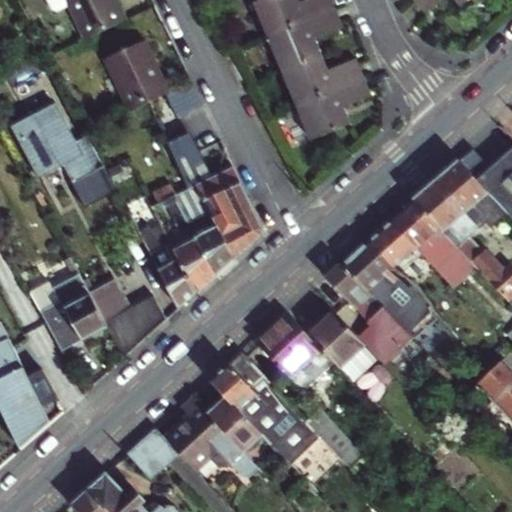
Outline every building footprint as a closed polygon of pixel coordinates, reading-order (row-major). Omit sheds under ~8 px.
[(68,5),(85,40),(125,20),(115,0),(45,0),(50,9),(56,11),(68,5)] [(261,0),(255,3),(269,37),(336,9),(331,0),(305,0),(300,3),(298,0),(261,0)] [(414,0),(428,15),(444,0),(453,0),(461,8),(469,0),(414,0)] [(283,71),(322,55),(316,40),(344,28),(336,9),(269,37),(283,71)] [(130,111),(165,93),(150,64),(153,62),(143,41),(105,61),(130,111)] [(297,105),(363,77),(355,59),(328,70),(322,55),(283,71),(297,105)] [(168,92),(153,62),(150,64),(165,93),(168,92)] [(371,96),(363,77),(297,105),(313,141),(351,124),(344,108),(371,96)] [(172,105),(197,94),(192,83),(167,95),(172,105)] [(201,102),(197,94),(172,105),(178,118),(188,113),(186,109),(201,102)] [(40,176),(57,166),(64,163),(69,171),(80,192),(109,176),(68,98),(14,127),(40,176)] [(188,113),(202,105),(201,102),(186,109),(188,113)] [(459,161),(507,214),(511,219),(511,147),(490,167),(473,147),(459,161)] [(459,161),(413,200),(458,247),(508,301),(511,297),(511,264),(511,263),(504,269),(486,249),(483,250),(470,236),(487,222),(491,227),(507,214),(459,161)] [(64,163),(57,166),(62,175),(69,171),(64,163)] [(251,246),(261,237),(262,229),(233,168),(218,176),(251,246)] [(202,194),(206,201),(235,260),(251,246),(218,176),(201,184),(195,173),(184,178),(189,189),(198,185),(202,194)] [(176,196),(170,183),(152,191),(159,204),(164,201),(176,196)] [(184,192),(176,196),(216,276),(235,260),(206,201),(192,208),(189,200),(184,192)] [(192,208),(206,201),(202,194),(189,200),(192,208)] [(216,276),(176,196),(164,201),(175,221),(163,228),(198,292),(216,276)] [(458,247),(413,200),(390,220),(422,255),(434,267),(458,247)] [(367,240),(393,269),(411,252),(417,258),(422,255),(390,220),(367,240)] [(148,226),(139,231),(180,309),(198,292),(163,228),(161,224),(150,230),(148,226)] [(363,245),(342,264),(408,334),(432,314),(429,304),(411,286),(408,288),(399,278),(388,272),(393,269),(367,240),(363,245)] [(407,263),(399,273),(416,284),(423,274),(407,263)] [(342,264),(326,278),(357,310),(365,302),(375,313),(367,320),(397,352),(413,339),(408,334),(342,264)] [(31,292),(62,350),(106,326),(90,295),(78,274),(52,288),(49,282),(31,292)] [(167,320),(155,297),(130,310),(114,281),(90,295),(106,326),(124,358),(167,320)] [(511,305),(510,303),(497,315),(511,329),(511,305)] [(333,362),(338,367),(364,344),(334,311),(320,324),(308,335),(310,337),(333,362)] [(287,313),(255,342),(302,391),(333,362),(310,337),(308,335),(287,313)] [(44,407),(60,399),(44,370),(30,378),(0,323),(0,405),(11,425),(44,407)] [(212,381),(228,397),(262,435),(272,445),(303,418),(243,353),(212,381)] [(448,359),(440,366),(448,375),(457,368),(448,359)] [(493,400),(511,383),(511,367),(505,359),(492,370),(488,374),(478,384),(493,400)] [(467,394),(448,375),(440,366),(434,360),(420,373),(453,407),(467,394)] [(511,383),(493,400),(509,417),(511,413),(511,383)] [(179,453),(195,470),(212,456),(220,466),(230,467),(231,465),(243,477),(253,477),(261,470),(244,450),(209,412),(194,396),(181,407),(189,415),(165,437),(179,453)] [(209,412),(244,450),(262,435),(228,397),(209,412)] [(44,407),(11,425),(23,449),(52,422),(44,407)] [(306,420),(350,468),(356,462),(364,455),(319,408),(306,420)] [(305,420),(278,444),(291,458),(318,435),(305,420)] [(150,479),(179,453),(165,437),(157,429),(128,455),(150,479)] [(350,468),(355,474),(362,469),(356,462),(350,468)] [(129,496),(108,472),(90,489),(110,511),(179,511),(174,506),(160,505),(152,511),(149,511),(142,504),(145,500),(136,490),(129,496)] [(77,511),(110,511),(90,489),(71,505),(77,511)]
